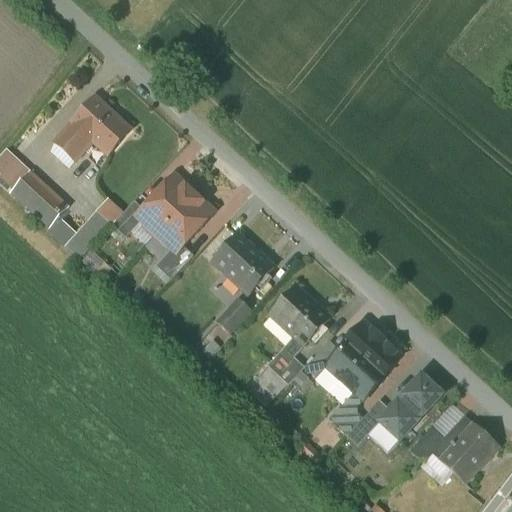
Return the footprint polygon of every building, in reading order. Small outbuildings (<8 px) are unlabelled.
[(131,133),(96,100),(73,125),(73,126),(56,145),(76,164),(94,145),(109,157),(131,133)] [(0,184),(12,195),(30,175),(7,153),(0,160),(0,184)] [(69,210),(30,175),(12,195),(51,230),(69,210)] [(144,212),(140,217),(145,222),(149,225),(149,233),(153,237),(156,240),(195,197),(175,179),(144,212)] [(195,197),(156,240),(159,243),(159,242),(163,246),(171,246),(175,249),(180,254),(184,249),(215,216),(195,197)] [(96,217),(110,229),(122,215),(108,203),(96,217)] [(136,204),(113,228),(127,241),(145,222),(140,217),(144,212),(136,204)] [(110,229),(96,217),(78,238),(67,250),(81,262),(110,229)] [(67,250),(78,238),(63,224),(52,237),(67,250)] [(238,237),(214,264),(250,298),(275,271),(238,237)] [(175,249),(157,269),(172,283),(194,258),(184,249),(180,254),(175,249)] [(330,323),(295,291),(270,318),(306,350),(330,323)] [(240,302),(219,325),(230,336),(251,313),(240,302)] [(348,343),(350,345),(341,355),(327,370),(328,371),(355,395),(363,403),(364,402),(364,403),(389,376),(388,375),(401,361),(364,326),(348,343)] [(294,361),(303,351),(293,342),(284,352),(294,361)] [(220,350),(213,343),(202,355),(209,362),(220,350)] [(341,355),(330,345),(316,360),(327,370),(341,355)] [(294,361),(284,352),(268,370),(289,389),(305,371),(294,361)] [(316,360),(305,371),(317,383),(328,371),(327,370),(316,360)] [(289,389),(268,370),(247,392),(268,411),(289,389)] [(422,380),(404,399),(406,401),(400,406),(399,405),(391,414),(381,425),(401,443),(418,423),(417,422),(422,416),(424,417),(442,398),(422,380)] [(355,395),(329,422),(347,439),(356,430),(364,421),(354,412),(363,403),(355,395)] [(380,403),(364,421),(375,431),(381,425),(391,414),(380,403)] [(445,441),(432,455),(433,456),(466,486),(500,450),(465,419),(445,441)] [(375,431),(364,421),(356,430),(367,440),(375,431)] [(432,430),(411,454),(425,466),(433,456),(432,455),(445,441),(432,430)] [(324,461),(308,448),(297,461),(312,475),(324,461)]
